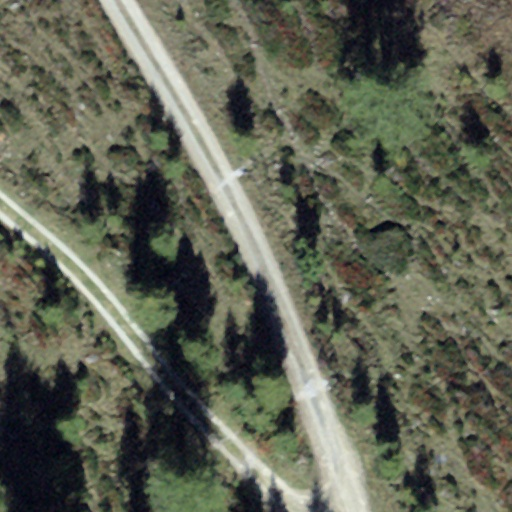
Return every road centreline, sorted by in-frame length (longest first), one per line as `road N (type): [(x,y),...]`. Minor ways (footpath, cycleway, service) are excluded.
road 1 (track): [(115,0),(255,244),(354,511)]
road 2 (track): [(297,511),(80,276),(0,204)]
